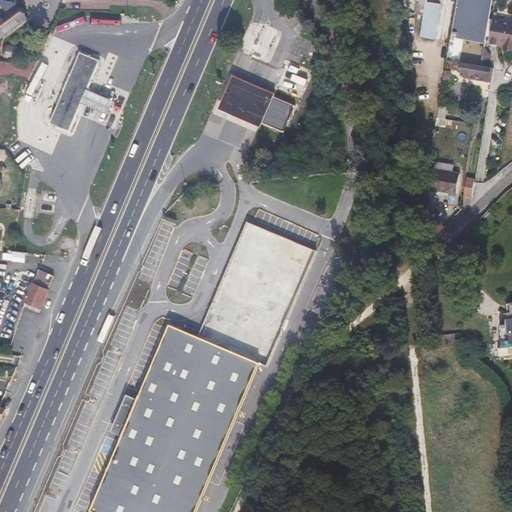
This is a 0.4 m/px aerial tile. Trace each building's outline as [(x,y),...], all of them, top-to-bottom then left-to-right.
[(420,36),(422,37),(428,2),(427,2),(417,0),(416,0),(415,13),(423,15),(420,36)] [(428,2),(422,37),(434,39),(440,4),(428,2)] [(0,38),(27,19),(17,5),(0,18),(0,38)] [(511,45),(511,18),(494,16),(491,38),(506,41),(505,44),(511,45)] [(420,50),(418,63),(433,60),(431,48),(420,50)] [(412,63),(418,63),(420,50),(411,51),(412,63)] [(483,50),(481,60),(489,61),(491,52),(483,50)] [(70,130),(82,103),(81,103),(87,89),(88,89),(101,60),(81,52),(69,80),(51,123),(70,130)] [(460,62),(451,60),(450,68),(459,70),(460,62)] [(481,65),(460,62),(459,70),(458,70),(465,72),(465,77),(489,81),(491,67),(481,65)] [(312,73),(289,63),(279,86),(302,96),(312,73)] [(258,120),(264,106),(249,99),(259,77),(237,67),(217,113),(239,123),(243,115),(258,121),(258,120)] [(445,70),(443,80),(449,81),(451,71),(445,70)] [(115,97),(118,88),(112,86),(109,95),(115,97)] [(81,103),(82,103),(97,110),(109,115),(114,101),(103,96),(88,89),(87,89),(81,103)] [(270,93),(264,106),(258,120),(279,129),(291,102),(270,93)] [(429,189),(459,195),(462,178),(432,174),(429,189)] [(472,196),(475,179),(467,178),(464,195),(472,196)] [(317,251),(247,222),(198,337),(268,365),(317,251)] [(26,252),(14,251),(13,261),(25,263),(26,252)] [(43,307),(51,289),(50,288),(55,276),(46,273),(40,270),(26,300),(43,307)] [(503,355),(511,354),(511,302),(511,303),(511,318),(511,319),(509,319),(509,323),(501,324),(502,340),(501,340),(503,355)] [(132,419),(91,511),(197,511),(261,364),(198,337),(171,326),(132,419)] [(430,342),(460,339),(462,339),(461,333),(429,336),(430,342)]
